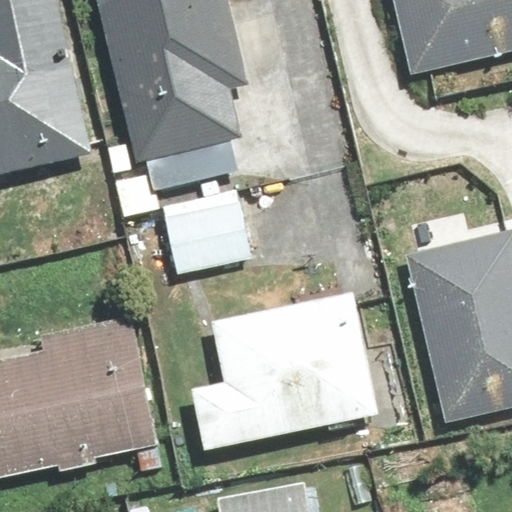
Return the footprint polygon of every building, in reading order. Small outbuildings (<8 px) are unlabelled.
[(59,0),(0,0),(0,181),(92,163),(59,0)] [(223,0),(81,0),(130,205),(265,173),(223,0)] [(511,0),(406,0),(421,62),(511,40),(511,0)] [(172,215),(185,276),(259,260),(246,198),(172,215)] [(511,398),(511,230),(408,254),(445,414),(511,398)] [(221,390),(177,400),(195,472),(380,427),(349,301),(207,336),(221,390)] [(116,330),(0,370),(0,498),(157,444),(116,330)] [(222,493),(225,511),(317,511),(312,477),(222,493)]
